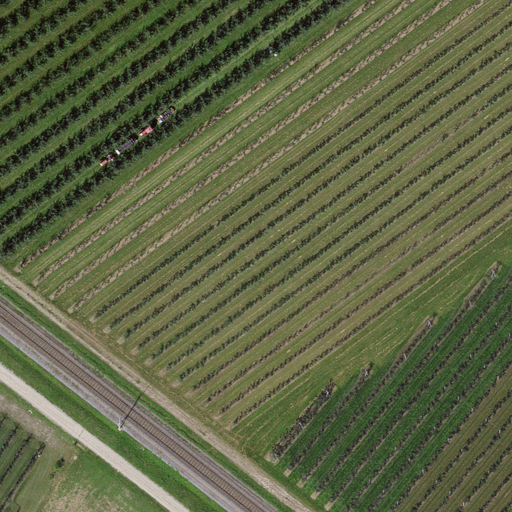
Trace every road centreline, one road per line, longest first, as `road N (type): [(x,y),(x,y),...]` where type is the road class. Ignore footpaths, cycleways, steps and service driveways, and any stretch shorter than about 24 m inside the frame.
road 1 (track): [(0,275),(308,511)]
road 2 (track): [(161,511),(0,387)]
